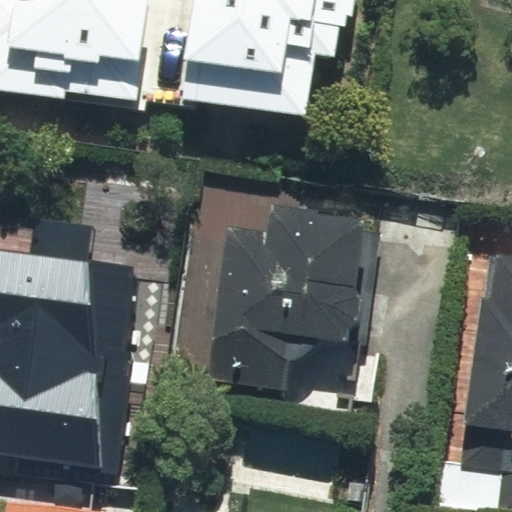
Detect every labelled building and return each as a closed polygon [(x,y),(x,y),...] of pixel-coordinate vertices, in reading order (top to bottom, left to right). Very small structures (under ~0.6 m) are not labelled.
[(0,0),(0,83),(150,108),(168,0),(0,0)] [(205,0),(191,97),(320,116),(329,51),(355,54),(362,0),(205,0)] [(240,225),(218,367),(285,377),(293,323),(344,330),(364,327),(382,211),(277,195),(272,230),(240,225)] [(0,350),(15,353),(2,443),(113,460),(143,256),(0,235),(0,350)] [(511,250),(496,249),(482,423),(511,424),(511,250)] [(123,511),(124,507),(0,490),(0,511),(123,511)]
